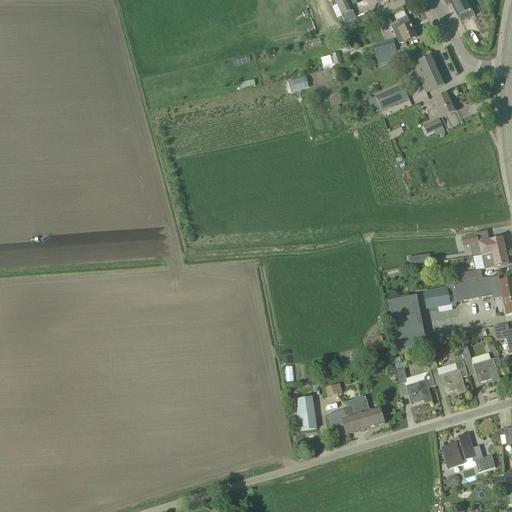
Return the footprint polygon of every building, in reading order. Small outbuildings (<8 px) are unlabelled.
[(346,24),(356,19),(347,0),(335,0),(334,0),(346,24)] [(449,0),(458,17),(472,10),(467,0),(449,0)] [(399,44),(404,43),(417,38),(407,17),(397,21),(398,24),(391,27),(395,36),(399,44)] [(376,56),(396,51),(393,40),(373,46),(376,56)] [(423,60),(417,63),(423,77),(419,78),(426,94),(436,89),(445,85),(432,56),(423,60)] [(296,80),(288,82),(291,93),(299,91),(309,89),(306,77),(296,80)] [(373,113),(385,108),(408,98),(403,87),(380,96),(368,102),(373,113)] [(442,119),(448,116),(457,112),(448,93),(439,97),(429,101),(432,107),(436,106),(442,119)] [(427,135),(443,128),(439,119),(423,126),(427,135)] [(396,131),(388,134),(391,141),(399,137),(396,131)] [(479,244),(479,243),(477,236),(461,239),(463,247),(479,244)] [(482,257),(505,251),(502,238),(492,240),(489,241),(479,243),(479,244),(482,257)] [(482,257),(484,270),(495,267),(498,267),(508,264),(505,251),(482,257)] [(420,256),(409,258),(410,266),(421,264),(420,256)] [(481,271),(461,274),(463,282),(482,278),(481,271)] [(511,278),(499,281),(506,316),(511,315),(511,278)] [(453,286),(456,303),(492,296),(491,291),(489,279),(453,286)] [(411,296),(393,300),(398,322),(415,319),(414,310),(422,308),(418,290),(410,292),(411,296)] [(496,341),(502,340),(502,341),(506,340),(509,353),(511,351),(511,329),(509,331),(507,325),(493,328),(496,341)] [(384,347),(384,346),(381,336),(366,340),(369,352),(384,347)] [(472,363),(472,362),(467,346),(460,349),(462,355),(464,361),(465,365),(472,363)] [(427,358),(431,373),(432,376),(439,374),(438,370),(431,347),(424,349),(427,358)] [(438,370),(439,374),(439,376),(442,385),(445,395),(457,391),(458,394),(466,392),(462,379),(468,377),(463,361),(464,361),(462,355),(459,356),(457,359),(458,363),(455,364),(438,370)] [(511,356),(502,359),(506,373),(511,371),(511,356)] [(472,362),(472,363),(473,366),(478,384),(491,381),(492,384),(500,381),(496,368),(501,367),(499,358),(490,361),(489,357),(472,362)] [(400,386),(407,384),(404,368),(403,362),(395,364),(396,369),(397,369),(400,386)] [(424,381),(408,386),(406,387),(408,396),(411,405),(424,401),(425,405),(432,402),(429,393),(428,389),(435,387),(432,376),(431,373),(428,373),(424,380),(424,381)] [(339,385),(326,389),(328,397),(342,393),(339,385)] [(316,430),(315,420),(312,398),(295,400),(299,432),(316,430)] [(385,424),(382,415),(380,408),(369,411),(367,412),(364,400),(348,405),(349,409),(346,410),(328,415),(332,429),(335,439),(385,424)] [(511,428),(504,430),(504,436),(500,436),(502,445),(506,445),(511,444),(511,428)] [(448,471),(463,466),(465,470),(476,467),(478,474),(495,469),(491,457),(476,462),(468,435),(458,438),(459,443),(441,448),(444,458),(448,471)]
